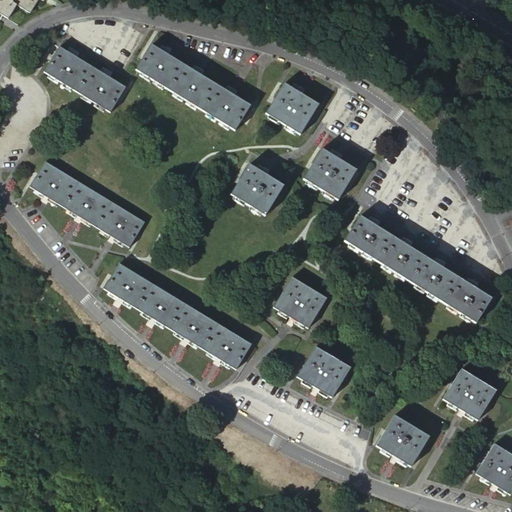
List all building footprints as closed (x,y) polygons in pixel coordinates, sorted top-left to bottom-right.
[(0,0),(0,16),(3,18),(8,21),(16,7),(28,14),(36,0),(0,0)] [(232,133),(248,109),(233,100),(197,77),(164,56),(150,47),(135,71),(232,133)] [(107,117),(122,91),(104,79),(69,56),(57,49),(41,73),(107,117)] [(295,137),(314,107),(282,86),(263,117),(295,137)] [(332,203),(351,172),(317,150),(298,181),(332,203)] [(125,248),(140,223),(41,163),(26,188),(39,196),(71,215),(105,236),(125,248)] [(261,218),(279,188),(246,167),(227,196),(261,218)] [(470,325),(486,299),(470,289),(438,269),(406,249),(372,227),(358,218),(342,243),(470,325)] [(231,368),(246,343),(116,265),(101,290),(119,300),(153,321),(186,341),(220,361),(231,368)] [(306,334),(323,305),(289,284),(272,313),(306,334)] [(328,397),(347,368),(312,346),(294,375),(328,397)] [(473,419),(491,390),(458,368),(440,397),(473,419)] [(408,465),(426,435),(390,414),(373,444),(408,465)] [(504,496),(511,483),(511,459),(490,445),(471,474),(504,496)]
